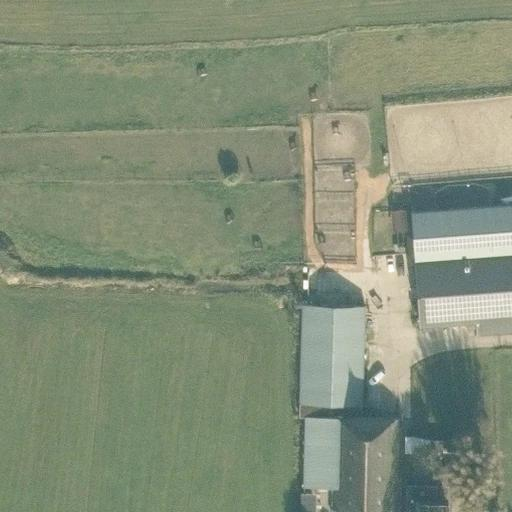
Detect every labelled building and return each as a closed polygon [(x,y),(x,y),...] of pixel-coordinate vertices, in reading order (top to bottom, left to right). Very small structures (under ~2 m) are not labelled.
[(511,203),(410,211),(419,326),(474,322),(475,333),(511,330),(511,203)] [(389,211),(390,222),(407,221),(406,209),(389,211)] [(400,418),(361,417),(364,308),(302,305),(298,416),(304,416),(302,486),(332,486),(332,509),(334,509),(334,511),(391,511),(391,510),(398,510),(400,418)] [(405,452),(443,452),(443,478),(464,478),(464,451),(463,451),(463,440),(430,441),(430,440),(411,436),(405,436),(405,452)] [(405,511),(445,511),(446,503),(434,503),(434,485),(417,485),(405,485),(405,495),(405,511)]
